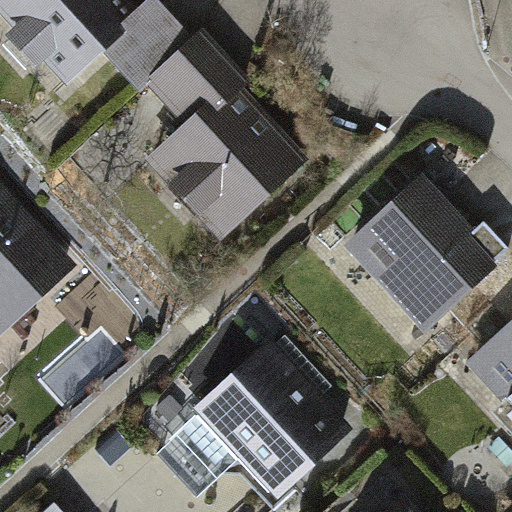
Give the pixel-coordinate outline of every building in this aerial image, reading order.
[(150,0),(142,8),(135,0),(0,0),(0,29),(62,100),(113,55),(135,80),(147,70),(194,28),(169,0),(150,0)] [(215,233),(308,153),(244,79),(256,69),(209,15),(194,28),(147,70),(187,115),(144,152),(215,233)] [(501,256),(425,170),(347,239),(423,325),(501,256)] [(0,326),(73,261),(0,180),(0,326)] [(511,318),(470,354),(511,402),(511,318)] [(353,429),(268,337),(193,405),(278,497),(353,429)] [(86,511),(64,486),(33,511),(86,511)] [(430,511),(410,487),(380,511),(430,511)]
